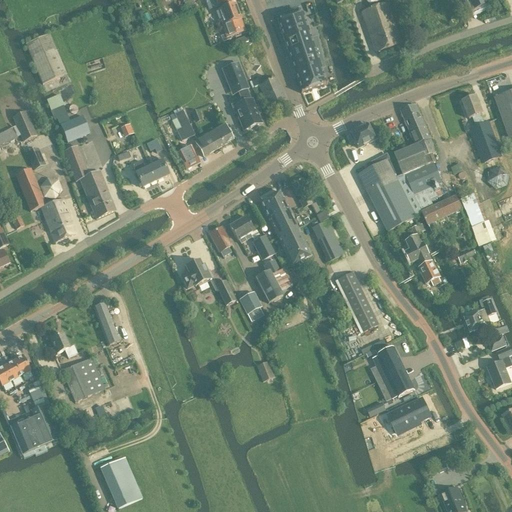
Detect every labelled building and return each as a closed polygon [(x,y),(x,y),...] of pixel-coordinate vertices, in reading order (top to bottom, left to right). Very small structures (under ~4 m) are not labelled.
[(192,0),(183,0),(185,8),(194,5),(192,0)] [(468,0),(474,12),(488,6),(485,0),(468,0)] [(375,54),(400,45),(386,4),(361,13),(375,54)] [(222,43),(230,39),(230,38),(244,32),(239,20),(240,20),(234,5),(218,11),(224,25),(221,26),(225,35),(220,37),(222,43)] [(330,10),(332,18),(333,17),(340,15),(338,8),(330,10)] [(279,21),(277,22),(285,46),(288,58),(291,65),(288,66),(293,78),(295,77),(295,78),(300,93),(300,94),(301,93),(325,85),(326,85),(326,84),(319,64),(322,63),(316,38),(311,40),(302,14),(299,15),(297,16),(295,10),(280,15),(282,21),(279,21)] [(42,85),(66,75),(50,35),(26,45),(42,85)] [(246,37),(235,41),(237,46),(248,42),(246,37)] [(257,115),(261,114),(258,107),(255,108),(251,101),(246,90),(248,89),(237,64),(222,71),(232,96),(238,93),(242,102),(231,106),(234,114),(236,113),(244,131),(261,124),(257,115)] [(511,93),(494,99),(511,148),(511,93)] [(482,164),(502,157),(489,123),(484,125),(481,115),(482,115),(475,98),(462,103),(469,120),(472,119),(476,128),(469,130),(482,164)] [(69,110),(69,111),(69,112),(69,113),(70,113),(70,114),(71,114),(72,114),(72,115),(73,115),(74,115),(74,114),(75,114),(76,114),(76,113),(77,113),(77,112),(77,111),(77,110),(77,109),(77,108),(76,108),(76,107),(75,107),(74,107),(74,106),(73,106),(72,106),(72,107),(71,107),(70,107),(70,108),(69,108),(69,109),(69,110)] [(401,113),(415,146),(394,156),(402,176),(434,163),(432,160),(431,161),(429,156),(436,153),(430,140),(431,140),(416,106),(401,113)] [(66,144),(89,135),(82,118),(69,123),(63,107),(50,112),(54,121),(57,120),(66,144)] [(194,136),(181,109),(173,112),(181,129),(182,128),(187,139),(194,136)] [(197,111),(191,113),(196,124),(201,122),(197,111)] [(25,113),(12,119),(16,128),(0,135),(0,145),(20,136),(23,143),(36,136),(25,113)] [(134,135),(130,125),(120,129),(125,139),(134,135)] [(368,130),(367,126),(349,135),(348,136),(351,142),(353,141),(357,150),(374,141),(372,138),(376,136),(373,128),(368,130)] [(226,133),(223,127),(194,143),(202,158),(232,141),(227,133),(226,133)] [(182,128),(181,129),(176,131),(181,142),(187,139),(182,128)] [(150,152),(155,150),(157,153),(162,151),(157,140),(147,145),(150,152)] [(76,183),(80,181),(96,221),(116,212),(100,174),(99,172),(88,177),(77,148),(64,153),(76,183)] [(45,166),(38,150),(27,155),(34,171),(45,166)] [(186,171),(197,165),(199,164),(191,150),(186,153),(185,150),(177,155),(186,171)] [(118,157),(121,162),(129,158),(127,153),(118,157)] [(368,171),(358,176),(387,233),(416,218),(422,214),(412,196),(405,176),(402,177),(402,176),(397,178),(386,156),(371,164),(368,171)] [(150,168),(156,182),(168,177),(161,163),(159,159),(153,162),(154,166),(150,168)] [(156,182),(150,168),(144,171),(141,162),(132,167),(136,175),(135,175),(142,189),(156,182)] [(442,181),(434,163),(405,176),(412,196),(422,214),(433,208),(430,200),(437,197),(433,188),(436,186),(436,184),(442,181)] [(457,166),(451,169),(454,176),(460,173),(457,166)] [(54,244),(75,236),(63,201),(45,207),(30,170),(14,177),(30,213),(41,209),(54,244)] [(55,201),(61,193),(58,184),(48,182),(41,190),(44,200),(55,201)] [(269,198),(287,234),(297,229),(279,193),(269,198)] [(467,214),(472,228),(484,223),(479,209),(474,195),(461,200),(467,214)] [(456,197),(433,208),(422,214),(428,227),(461,211),(456,197)] [(287,234),(269,198),(259,203),(277,239),(287,234)] [(311,205),(308,198),(298,202),(302,210),(311,205)] [(327,220),(324,213),(316,217),(320,224),(327,220)] [(16,231),(24,227),(19,217),(11,221),(16,231)] [(250,235),(254,233),(245,218),(229,227),(238,242),(241,245),(245,242),(251,238),(250,235)] [(328,264),(344,256),(327,222),(311,229),(328,264)] [(416,226),(410,229),(413,235),(420,232),(416,226)] [(231,254),(228,249),(231,247),(221,229),(209,235),(223,259),(231,254)] [(291,268),(311,258),(297,229),(287,234),(277,239),(291,268)] [(0,230),(0,268),(8,265),(2,252),(0,249),(8,246),(1,230),(0,230)] [(261,261),(274,255),(265,237),(252,244),(261,261)] [(428,254),(429,256),(429,255),(424,244),(422,245),(418,237),(407,242),(411,251),(406,253),(411,264),(420,260),(421,262),(425,259),(424,257),(428,254)] [(473,250),(457,257),(460,265),(468,261),(467,259),(476,256),(473,250)] [(425,259),(421,262),(422,264),(420,265),(421,268),(419,269),(427,285),(432,282),(434,286),(440,283),(438,279),(440,278),(433,263),(432,263),(429,256),(428,254),(424,257),(425,259)] [(225,283),(224,283),(216,287),(209,272),(207,273),(204,266),(201,267),(198,262),(185,269),(188,274),(180,278),(187,290),(194,287),(195,288),(197,287),(198,288),(206,284),(205,283),(209,281),(215,293),(217,291),(225,307),(235,303),(225,283)] [(280,293),(292,287),(283,270),(279,272),(273,262),(263,268),(266,274),(255,280),(268,304),(282,297),(280,293)] [(363,334),(378,327),(352,274),(337,281),(363,334)] [(264,318),(260,310),(262,309),(254,293),(239,301),(246,316),(247,316),(251,324),(264,318)] [(470,333),(491,325),(488,317),(496,315),(494,310),(490,300),(483,303),(485,310),(464,318),(470,333)] [(112,303),(93,310),(107,347),(119,343),(107,312),(115,309),(112,303)] [(69,350),(62,336),(50,341),(56,356),(64,352),(67,360),(76,356),(73,348),(69,350)] [(488,343),(492,352),(506,346),(503,337),(488,343)] [(384,341),(373,346),(375,350),(386,345),(384,341)] [(461,341),(456,343),(458,349),(464,347),(461,341)] [(372,346),(362,351),(363,356),(374,351),(372,346)] [(379,358),(373,361),(376,368),(383,381),(402,371),(404,370),(404,369),(398,358),(394,349),(378,357),(379,358)] [(511,365),(509,357),(511,356),(509,349),(497,354),(501,363),(487,368),(496,390),(511,384),(505,370),(511,367),(511,365)] [(12,362),(20,377),(30,372),(22,357),(12,362)] [(75,403),(104,391),(91,360),(62,372),(75,403)] [(3,367),(11,382),(20,377),(12,362),(3,367)] [(275,379),(269,363),(257,367),(263,383),(275,379)] [(11,382),(3,367),(0,368),(0,385),(1,388),(11,382)] [(402,371),(383,381),(392,400),(393,400),(398,398),(399,399),(415,391),(410,382),(405,371),(404,370),(402,371)] [(26,391),(29,397),(30,397),(42,392),(40,385),(26,391)] [(31,413),(8,423),(22,456),(57,442),(43,408),(48,406),(42,392),(30,397),(36,410),(31,412),(31,413)] [(423,400),(388,417),(397,435),(405,430),(406,432),(414,428),(413,426),(420,423),(431,418),(423,400)] [(511,411),(503,417),(511,432),(511,411)] [(125,460),(101,470),(118,510),(142,500),(125,460)] [(445,464),(437,467),(439,474),(448,470),(445,464)] [(466,511),(457,489),(441,496),(447,511),(466,511)]
